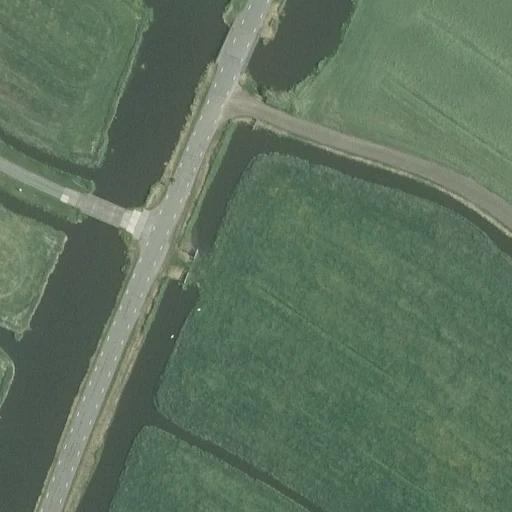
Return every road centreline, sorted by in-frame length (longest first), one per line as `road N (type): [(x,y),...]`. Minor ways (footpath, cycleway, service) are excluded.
road 1 (unclassified): [(50,511),(257,0)]
road 2 (track): [(217,99),(432,169),(511,225)]
road 3 (track): [(333,354),(152,254)]
